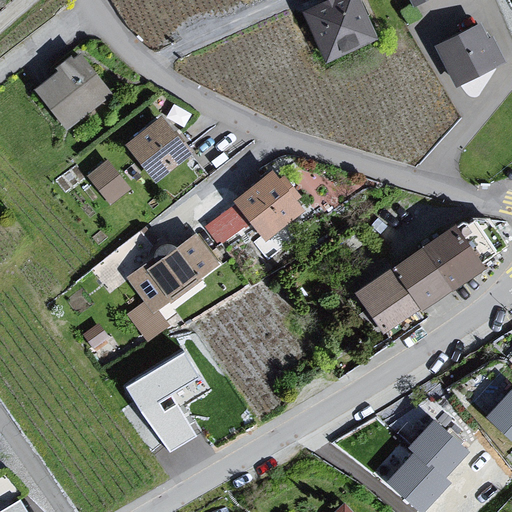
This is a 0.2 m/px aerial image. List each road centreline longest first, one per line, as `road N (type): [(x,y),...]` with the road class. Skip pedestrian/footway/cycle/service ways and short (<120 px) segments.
road 1 (residential): [(511,206),(281,136),(209,103),(144,59),(91,0)]
road 2 (residential): [(143,511),(373,380),(511,286)]
